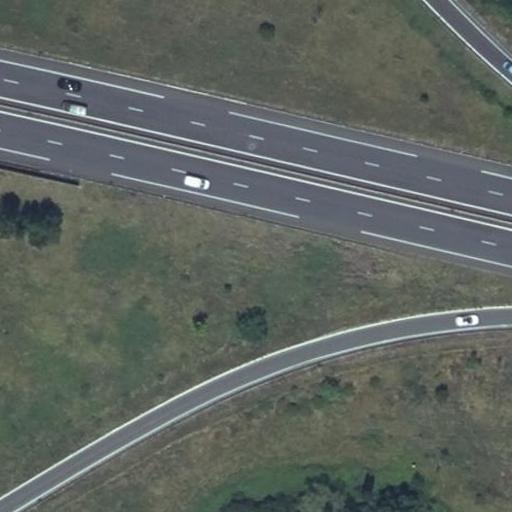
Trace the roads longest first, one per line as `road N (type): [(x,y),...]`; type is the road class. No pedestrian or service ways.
road 1 (trunk): [(0,510),(161,415),(255,371),(415,327),(511,319)]
road 2 (trunk): [(0,123),(176,159),(511,252)]
road 3 (trunk): [(511,196),(204,115),(0,72)]
